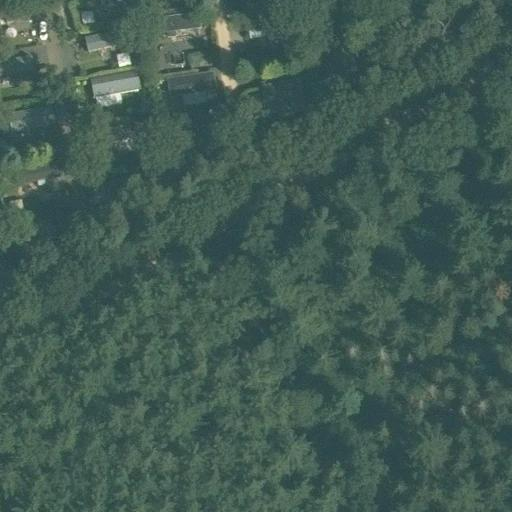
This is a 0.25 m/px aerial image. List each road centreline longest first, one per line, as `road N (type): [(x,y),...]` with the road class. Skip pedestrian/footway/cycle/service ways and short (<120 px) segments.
road 1 (track): [(0,338),(511,47)]
road 2 (track): [(208,219),(373,511)]
